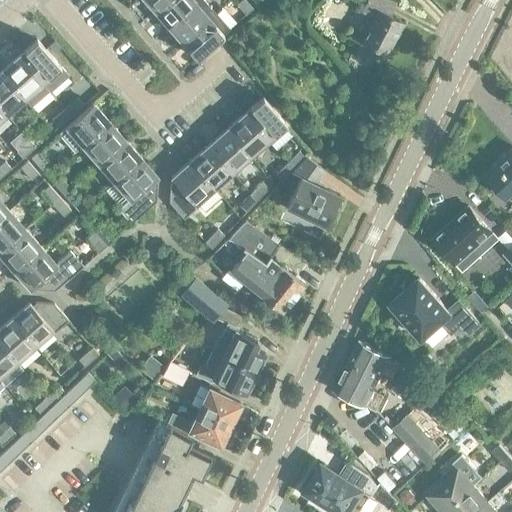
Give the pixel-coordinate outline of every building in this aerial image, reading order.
[(145,0),(155,11),(167,0),(145,0)] [(167,0),(155,11),(168,26),(198,0),(167,0)] [(198,0),(168,26),(182,42),(215,12),(204,0),(198,0)] [(240,0),(236,4),(245,14),(252,8),(245,0),(240,0)] [(386,53),(402,22),(388,14),(394,3),(388,0),(367,0),(361,11),(374,18),(355,53),(370,60),(376,48),(386,53)] [(215,12),(182,42),(196,58),(229,28),(215,12)] [(36,39),(18,55),(49,90),(68,74),(36,39)] [(0,70),(0,71),(23,98),(31,106),(49,90),(18,55),(0,70)] [(0,71),(0,107),(5,114),(23,98),(0,71)] [(262,96),(244,113),(267,140),(268,140),(271,143),(289,127),(262,96)] [(77,97),(64,108),(71,115),(83,104),(77,97)] [(66,126),(82,145),(109,121),(93,102),(66,126)] [(71,115),(64,108),(52,119),(59,126),(71,115)] [(244,113),(226,128),(249,156),(267,140),(244,113)] [(82,145),(98,163),(125,139),(109,121),(82,145)] [(226,128),(208,144),(231,171),(249,156),(226,128)] [(41,129),(29,140),(35,147),(47,136),(41,129)] [(98,163),(114,181),(141,157),(125,139),(98,163)] [(35,147),(29,140),(16,151),(22,158),(35,147)] [(208,144),(190,160),(213,187),(231,171),(208,144)] [(511,149),(486,173),(507,196),(511,191),(511,149)] [(298,150),(287,162),(294,168),(305,156),(298,150)] [(49,163),(38,151),(30,157),(42,170),(49,163)] [(286,206),(325,225),(340,195),(315,183),(324,169),(306,156),(292,171),(301,176),(286,206)] [(141,157),(114,181),(129,198),(117,207),(131,223),(156,201),(157,182),(154,179),(157,176),(141,157)] [(38,173),(27,160),(20,166),(31,179),(38,173)] [(213,187),(190,160),(171,177),(174,180),(170,183),(169,201),(183,218),(199,204),(196,202),(213,187)] [(5,161),(0,165),(0,177),(11,168),(5,161)] [(294,168),(287,162),(275,174),(282,180),(294,168)] [(53,181),(63,193),(71,187),(60,175),(53,181)] [(263,181),(251,193),(257,199),(269,186),(263,181)] [(42,191),(53,203),(60,197),(49,185),(42,191)] [(71,187),(63,193),(74,205),(81,199),(71,187)] [(257,199),(251,193),(240,205),(246,211),(257,199)] [(60,197),(53,203),(64,215),(70,209),(60,197)] [(0,217),(9,209),(0,199),(0,217)] [(434,237),(463,269),(478,256),(471,248),(492,230),(469,205),(434,237)] [(0,217),(0,249),(24,228),(9,209),(0,217)] [(241,247),(236,253),(293,297),(295,295),(298,297),(304,289),(301,287),(304,283),(269,256),(279,243),(246,221),(230,238),(241,247)] [(100,225),(93,231),(105,245),(112,239),(100,225)] [(0,249),(0,254),(13,269),(40,246),(24,228),(0,249)] [(204,241),(211,248),(224,234),(217,228),(204,241)] [(105,245),(93,231),(86,237),(98,251),(105,245)] [(40,246),(13,269),(30,288),(33,285),(36,289),(55,290),(83,265),(70,249),(55,262),(40,246)] [(293,297),(236,253),(234,256),(238,259),(229,270),(272,303),(269,306),(277,312),(279,310),(282,312),(293,297)] [(194,275),(180,294),(213,322),(216,317),(227,322),(221,335),(219,334),(211,349),(224,355),(255,370),(264,352),(267,345),(256,340),(236,330),(243,315),(225,307),(228,303),(194,275)] [(448,309),(419,277),(390,302),(422,338),(440,321),(451,333),(460,325),(468,334),(480,323),(458,299),(448,309)] [(29,302),(10,318),(34,345),(51,330),(53,333),(68,319),(54,303),(35,301),(32,305),(29,302)] [(10,318),(0,326),(0,342),(16,361),(34,345),(10,318)] [(360,339),(350,359),(380,374),(382,371),(393,376),(400,363),(389,358),(390,354),(360,339)] [(0,342),(0,374),(16,361),(0,342)] [(92,346),(78,359),(84,366),(98,353),(92,346)] [(201,360),(195,373),(211,381),(213,376),(245,391),(255,370),(224,355),(211,349),(205,362),(201,360)] [(428,352),(415,363),(425,375),(438,364),(428,352)] [(183,382),(189,368),(169,359),(164,372),(183,382)] [(380,374),(350,359),(335,389),(376,409),(384,394),(373,389),(380,374)] [(142,375),(150,382),(163,366),(157,362),(151,372),(146,369),(142,375)] [(87,371),(82,375),(91,384),(95,379),(87,371)] [(405,372),(400,379),(417,392),(422,384),(405,372)] [(82,375),(77,380),(86,389),(91,384),(82,375)] [(417,392),(400,379),(394,386),(411,399),(417,392)] [(77,380),(72,385),(81,393),(86,389),(77,380)] [(230,423),(240,402),(210,387),(209,388),(199,383),(190,402),(200,407),(199,408),(230,423)] [(59,385),(47,396),(53,403),(57,399),(62,394),(66,392),(59,385)] [(72,385),(67,390),(76,398),(81,393),(72,385)] [(66,392),(62,394),(71,403),(76,398),(67,390),(66,392)] [(62,394),(57,399),(66,408),(71,403),(62,394)] [(47,396),(35,407),(42,414),(43,413),(47,409),(52,404),(53,403),(47,396)] [(53,403),(52,404),(61,412),(66,408),(57,399),(53,403)] [(52,404),(47,409),(56,417),(61,412),(52,404)] [(416,407),(396,427),(428,461),(447,442),(416,407)] [(230,423),(199,408),(189,429),(220,444),(230,423)] [(47,409),(43,413),(51,422),(56,417),(47,409)] [(179,427),(184,417),(171,411),(166,421),(179,427)] [(42,414),(38,418),(46,427),(51,422),(43,413),(42,414)] [(38,418),(33,423),(41,431),(46,427),(38,418)] [(33,423),(28,428),(36,436),(41,431),(33,423)] [(192,435),(168,423),(147,467),(125,511),(174,511),(187,487),(193,474),(201,478),(213,454),(189,442),(192,435)] [(0,432),(0,443),(1,445),(15,433),(9,425),(0,432)] [(28,428),(23,432),(31,441),(36,436),(28,428)] [(23,432),(18,437),(26,446),(31,441),(23,432)] [(18,437),(13,442),(21,450),(26,446),(18,437)] [(13,442),(8,447),(16,455),(21,450),(13,442)] [(493,450),(502,460),(509,453),(500,443),(493,450)] [(8,447),(3,451),(11,460),(16,455),(8,447)] [(3,451),(0,453),(0,458),(6,465),(11,460),(3,451)] [(511,456),(509,453),(502,460),(511,470),(511,468),(511,456)] [(379,484),(368,473),(353,463),(345,476),(322,461),(318,468),(314,466),(306,480),(309,482),(305,489),(319,498),(317,501),(329,509),(331,506),(341,511),(359,511),(370,494),(372,495),(379,484)] [(446,510),(474,485),(459,467),(431,492),(446,510)] [(475,511),(488,501),(474,485),(446,510),(447,511),(475,511)] [(398,500),(386,487),(377,499),(391,510),(398,500)] [(497,511),(488,501),(475,511),(497,511)]
